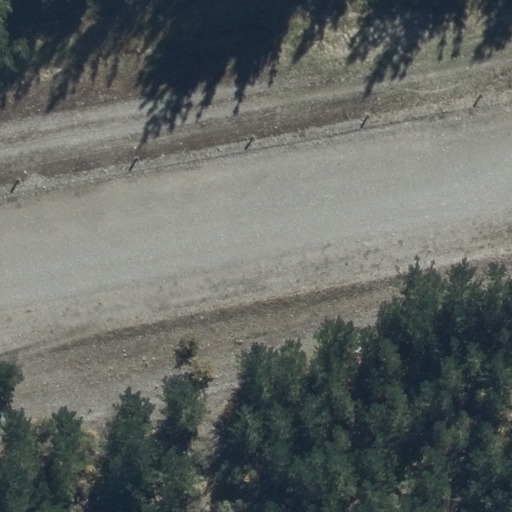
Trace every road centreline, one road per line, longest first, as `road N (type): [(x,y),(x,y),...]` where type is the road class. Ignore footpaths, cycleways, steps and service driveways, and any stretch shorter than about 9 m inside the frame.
road 1 (track): [(0,138),(511,45)]
road 2 (unclassified): [(0,266),(511,173)]
